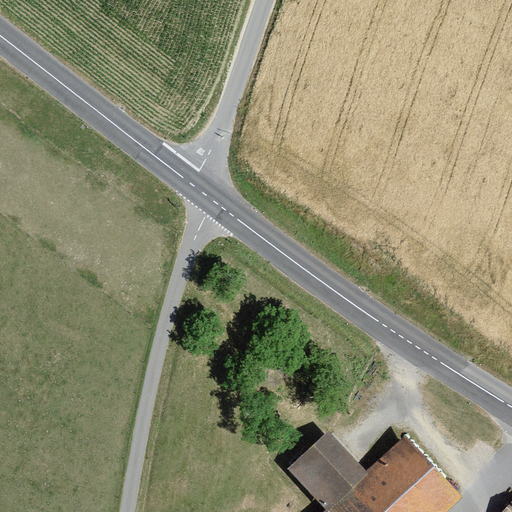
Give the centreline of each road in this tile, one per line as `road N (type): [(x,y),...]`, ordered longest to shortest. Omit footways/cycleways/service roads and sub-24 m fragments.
road 1 (tertiary): [(205,195),(434,357),(511,402)]
road 2 (unclassified): [(205,195),(205,215),(162,331),(126,511)]
road 3 (tertiary): [(0,35),(205,195)]
road 4 (unclassified): [(205,195),(210,154),(270,0)]
